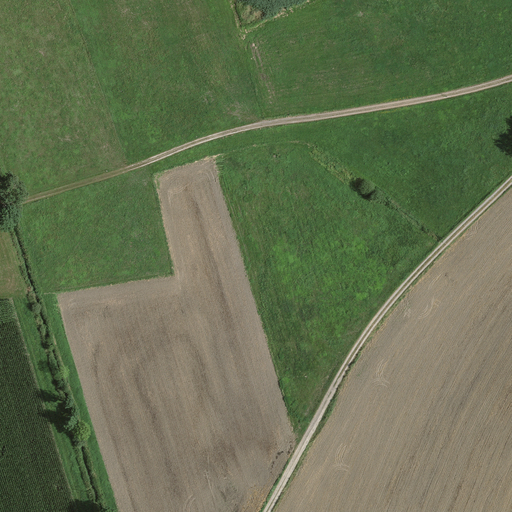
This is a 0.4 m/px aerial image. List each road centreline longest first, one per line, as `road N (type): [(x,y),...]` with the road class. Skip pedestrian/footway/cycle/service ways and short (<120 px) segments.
road 1 (track): [(23,200),(214,137),(511,77)]
road 2 (track): [(511,181),(380,313),(266,511)]
